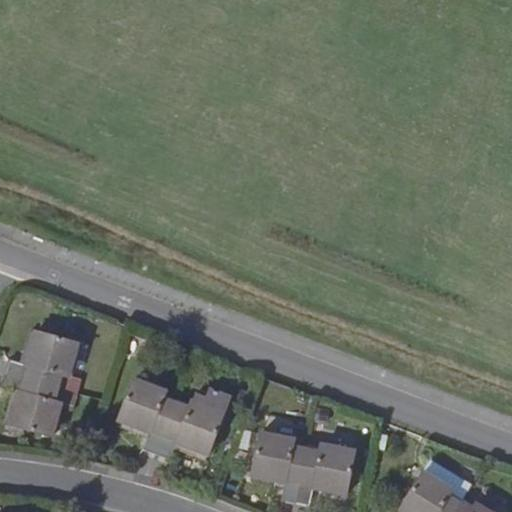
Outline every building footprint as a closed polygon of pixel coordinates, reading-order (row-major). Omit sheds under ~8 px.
[(26,335),(15,367),(22,369),(33,336),(26,335)] [(4,364),(0,375),(0,377),(56,394),(60,382),(63,383),(74,349),(33,336),(22,369),(15,367),(4,364)] [(56,394),(0,377),(0,393),(7,396),(12,397),(3,429),(44,440),(55,409),(67,413),(72,399),(56,394)] [(158,459),(178,405),(167,400),(169,397),(136,385),(120,426),(151,437),(149,444),(145,454),(158,459)] [(12,397),(7,396),(0,416),(0,428),(3,429),(12,397)] [(191,409),(178,405),(158,459),(171,464),(175,454),(178,447),(207,458),(224,417),(192,406),(191,409)] [(151,437),(120,426),(118,432),(149,444),(151,437)] [(281,506),(295,509),(306,454),(294,452),(294,447),(260,441),(252,483),(284,489),(281,506)] [(205,466),(207,458),(178,447),(175,454),(205,466)] [(306,454),(295,509),(309,511),(313,495),(344,500),(352,458),(318,452),(317,455),(306,454)] [(466,500),(476,484),(436,460),(428,473),(457,492),(456,494),(466,500)] [(458,511),(466,500),(456,494),(457,492),(428,473),(406,508),(411,511),(458,511)] [(466,500),(458,511),(491,511),(481,505),(478,508),(466,500)]
